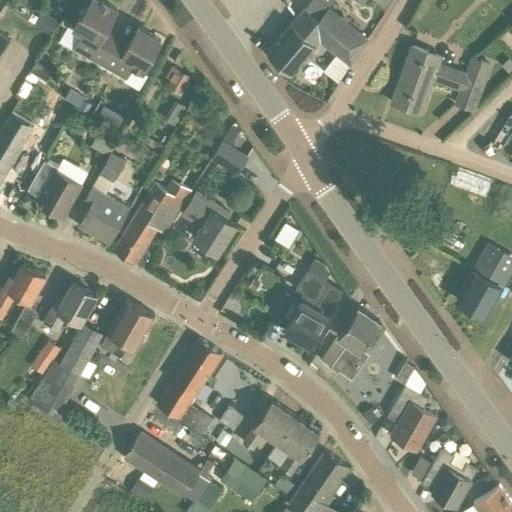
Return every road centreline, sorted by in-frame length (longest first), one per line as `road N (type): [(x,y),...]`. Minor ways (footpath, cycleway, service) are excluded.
road 1 (secondary): [(511,451),(308,158)]
road 2 (residential): [(400,511),(329,411),(277,366),(197,320)]
road 3 (residential): [(75,511),(197,320)]
road 4 (residential): [(197,320),(0,228)]
road 5 (residential): [(511,177),(352,119),(318,122)]
road 6 (residential): [(197,320),(308,158)]
road 7 (secondary): [(292,135),(190,0)]
road 8 (residential): [(318,122),(347,97),(406,0)]
